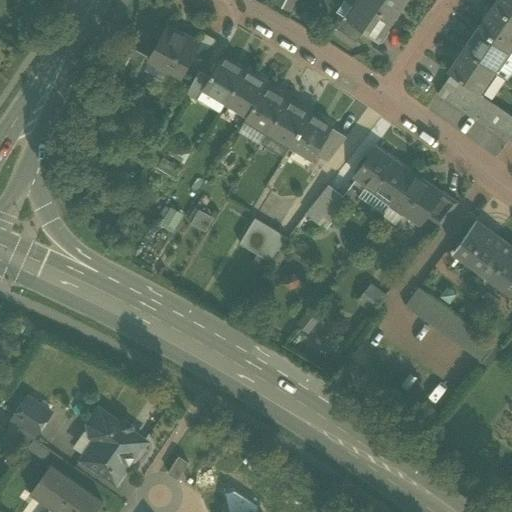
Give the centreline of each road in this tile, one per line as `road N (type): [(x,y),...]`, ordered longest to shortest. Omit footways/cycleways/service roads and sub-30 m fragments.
road 1 (primary): [(110,302),(213,356),(441,511)]
road 2 (primary): [(110,302),(47,217),(22,137)]
road 3 (residential): [(380,97),(221,0)]
road 4 (residential): [(511,190),(380,97)]
road 5 (primary): [(94,0),(22,137)]
road 6 (primary): [(0,252),(110,302)]
